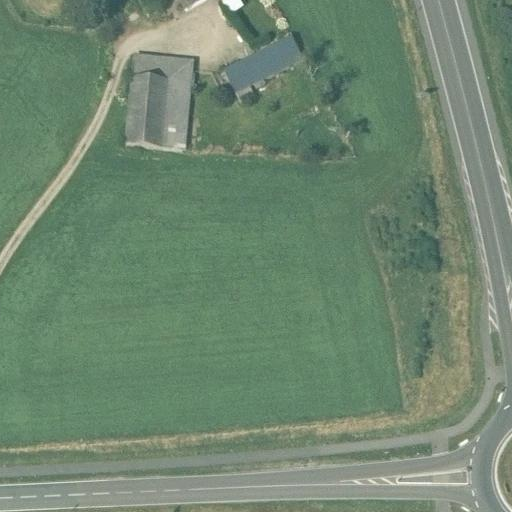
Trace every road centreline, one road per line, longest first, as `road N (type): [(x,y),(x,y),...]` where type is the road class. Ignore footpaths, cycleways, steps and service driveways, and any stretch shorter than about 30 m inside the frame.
road 1 (unclassified): [(0,498),(481,478)]
road 2 (primary): [(511,299),(438,0)]
road 3 (track): [(0,267),(84,155)]
